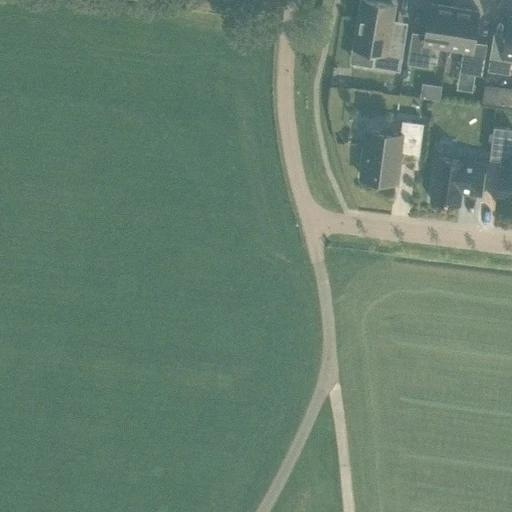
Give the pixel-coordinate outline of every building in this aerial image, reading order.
[(397,70),(399,60),(403,41),(386,38),(392,4),(370,0),(362,0),(353,47),(372,51),(370,65),(397,70)] [(432,46),(447,48),(454,7),(429,3),(424,33),(412,31),(406,63),(429,66),(432,46)] [(478,11),(454,7),(447,48),(462,51),(459,71),(481,75),(486,43),(474,41),(478,11)] [(511,58),(511,15),(508,15),(503,45),(491,44),(487,69),(509,73),(511,58)] [(400,119),(399,132),(367,129),(360,178),(395,183),(399,152),(419,155),(423,121),(400,119)] [(511,161),(510,161),(511,142),(511,129),(493,128),(489,161),(501,162),(495,211),(511,212),(511,161)] [(486,163),(435,156),(430,202),(461,206),(463,195),(482,197),(486,163)]
